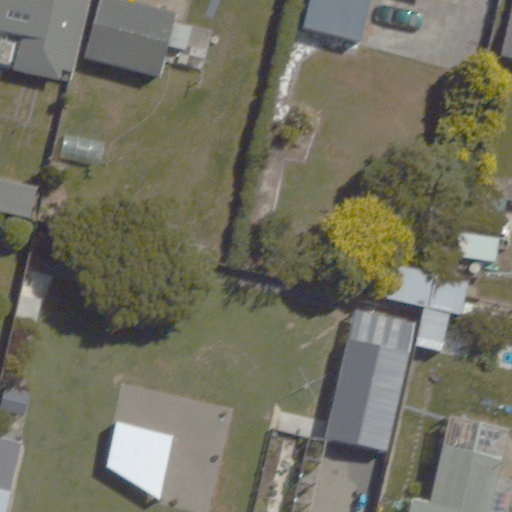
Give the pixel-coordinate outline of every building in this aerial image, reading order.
[(81,0),(2,0),(0,10),(0,72),(58,88),(81,0)] [(314,0),(307,35),(357,46),(367,0),(314,0)] [(175,27),(100,5),(81,71),(155,93),(175,27)] [(470,287),(391,268),(383,304),(461,323),(470,287)] [(118,432),(109,472),(159,508),(172,443),(118,432)] [(410,505),(408,511),(505,511),(511,477),(511,474),(443,461),(434,510),(410,505)]
